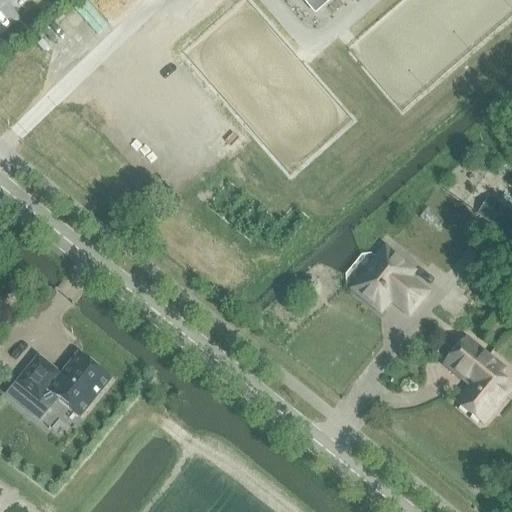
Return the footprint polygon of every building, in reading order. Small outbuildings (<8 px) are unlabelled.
[(304,0),(318,15),(335,0),(355,0),(358,2),(360,0),(304,0)] [(495,227),(500,219),(511,227),(511,214),(489,200),(478,216),(495,227)] [(511,263),(511,261),(511,246),(504,241),(496,253),(511,263)] [(392,300),(397,304),(396,306),(409,317),(427,294),(409,280),(414,273),(386,251),(353,291),(375,309),(379,310),(382,310),(386,308),(392,300)] [(466,378),(467,379),(474,385),(458,405),(483,425),(511,390),(492,374),(498,367),(466,341),(446,367),(464,380),(466,378)] [(57,400),(80,419),(111,381),(80,356),(62,378),(39,359),(18,385),(49,410),(57,400)]
